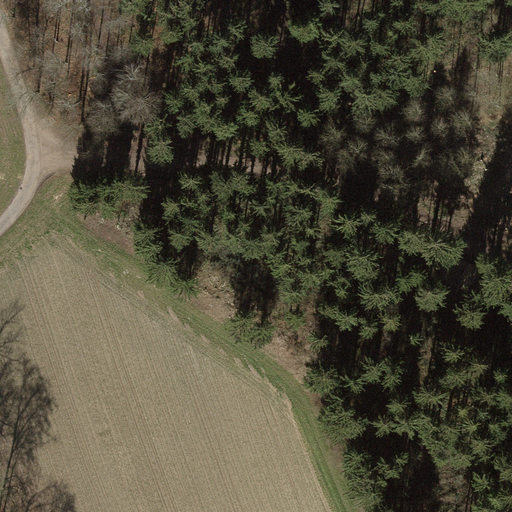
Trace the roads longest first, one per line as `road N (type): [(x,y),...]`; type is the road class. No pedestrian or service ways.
road 1 (track): [(41,146),(144,167),(241,169),(340,186),(511,267)]
road 2 (track): [(41,146),(0,7)]
